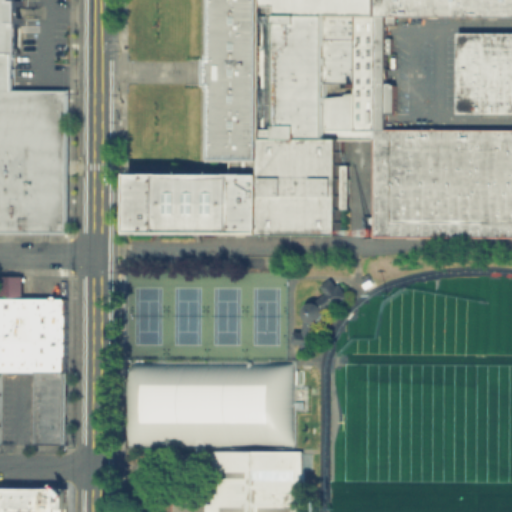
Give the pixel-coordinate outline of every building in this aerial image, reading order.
[(0,0),(20,0),(20,54),(14,54),(14,89),(67,89),(66,231),(0,231),(0,0)] [(511,0),(511,17),(387,17),(387,83),(395,83),(395,111),(387,111),(387,128),(511,128),(511,235),(377,236),(378,137),(342,137),(342,235),(131,235),(131,171),(262,171),(262,157),(214,157),(214,87),(209,87),(209,71),(209,56),(215,56),(215,0),(511,0)] [(460,31),(511,31),(511,111),(460,111),(460,31)] [(293,340),(293,329),(298,330),(301,316),(301,308),(306,302),(312,300),(322,292),(316,284),(326,278),(343,297),(327,308),(325,318),(320,324),(315,326),(306,348),(293,340)] [(0,370),(1,297),(65,297),(65,371),(36,371),(0,370)] [(36,371),(36,444),(64,444),(65,371),(36,371)] [(212,511),(213,451),(301,451),(301,511),(212,511)] [(0,511),(0,485),(63,485),(63,511),(0,511)]
